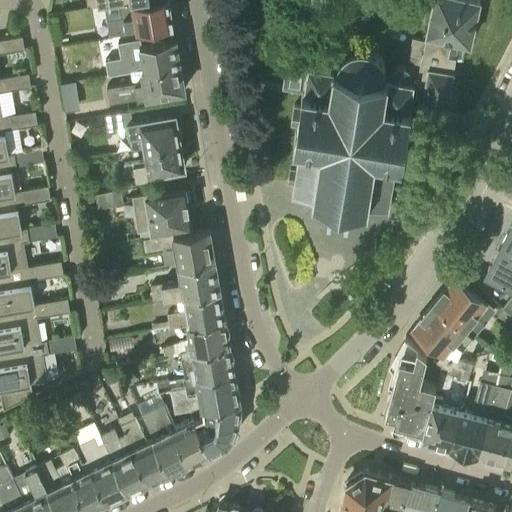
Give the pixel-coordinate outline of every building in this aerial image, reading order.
[(99,19),(102,35),(173,23),(169,0),(138,0),(120,3),(122,15),(99,19)] [(381,55),(379,53),(378,52),(376,50),(374,49),(372,48),(370,47),(368,46),(363,45),(361,45),(358,45),(354,46),(351,47),(349,48),(347,49),(345,51),(343,52),(342,54),(340,56),(339,58),(338,60),(337,63),(337,65),(333,64),(334,61),(333,60),(332,58),(331,57),(330,55),(329,54),(328,54),(326,53),(324,53),(323,52),(321,52),(319,53),(317,54),(316,55),(314,56),(313,58),(312,59),(312,60),(311,61),(311,62),(308,62),(308,63),(287,59),(283,85),(282,86),(283,86),(302,89),(300,105),(294,104),(291,122),(297,123),(294,141),(300,142),(296,169),(290,168),(288,181),(287,182),(293,183),(292,192),(330,198),(328,210),(349,213),(351,201),(389,207),(390,199),(396,199),(396,198),(398,185),(392,184),(397,158),(403,159),(406,141),(411,142),(414,123),(408,122),(409,116),(411,106),(447,112),(454,69),(453,69),(455,57),(462,59),(466,39),(470,40),(479,0),(433,0),(426,30),(428,31),(426,39),(412,37),(409,53),(422,55),(419,75),(414,75),(414,79),(412,78),(412,76),(412,75),(411,74),(411,73),(410,71),(409,69),(407,67),(406,67),(405,66),(403,65),(401,65),(399,65),(398,65),(396,66),(394,66),(393,67),(391,69),(390,70),(389,72),(389,73),(385,72),(385,70),(385,68),(385,65),(385,63),(384,61),(383,59),(382,57),(381,55)] [(0,51),(25,47),(22,33),(0,37),(0,51)] [(106,57),(108,73),(131,69),(142,66),(180,60),(176,35),(139,42),(141,51),(106,57)] [(107,84),(110,100),(185,87),(180,60),(142,66),(131,69),(133,79),(107,84)] [(0,114),(2,114),(0,102),(0,89),(31,84),(29,71),(0,75),(0,114)] [(74,78),(60,79),(63,107),(77,106),(74,78)] [(0,152),(9,151),(4,127),(38,122),(35,108),(2,114),(0,114),(0,152)] [(159,142),(180,138),(175,112),(130,120),(130,117),(127,118),(129,133),(128,133),(130,147),(144,145),(159,142)] [(180,138),(159,142),(144,145),(146,157),(124,161),(127,175),(184,165),(180,138)] [(16,164),(14,150),(9,151),(0,152),(0,191),(15,189),(11,165),(16,164)] [(80,181),(91,180),(89,169),(78,170),(80,181)] [(0,230),(21,226),(17,202),(51,197),(48,184),(48,183),(15,189),(0,191),(0,230)] [(98,205),(124,201),(121,186),(96,191),(98,205)] [(132,193),(138,229),(140,229),(141,236),(157,234),(155,226),(190,220),(184,186),(145,192),(144,191),(132,193)] [(511,222),(500,245),(511,252),(511,222)] [(30,239),(27,225),(21,226),(0,230),(0,268),(28,264),(24,240),(30,239)] [(181,263),(215,257),(209,225),(157,234),(141,237),(144,250),(164,247),(164,245),(174,243),(178,263),(181,263)] [(511,286),(511,252),(500,245),(485,272),(511,286)] [(215,257),(181,263),(178,263),(180,277),(151,282),(154,298),(176,294),(176,293),(220,286),(215,257)] [(0,307),(34,301),(30,278),(64,272),(61,258),(28,264),(0,268),(0,307)] [(478,313),(487,302),(454,275),(445,287),(444,286),(432,301),(473,335),(486,320),(478,313)] [(187,321),(225,314),(220,286),(176,293),(176,294),(179,308),(167,310),(169,318),(169,324),(173,323),(187,321)] [(511,294),(502,306),(511,314),(511,294)] [(0,345),(41,339),(37,315),(70,309),(70,308),(68,296),(68,295),(34,301),(0,307),(0,345)] [(455,341),(463,347),(473,335),(432,301),(421,314),(422,314),(412,326),(443,352),(436,360),(441,364),(440,369),(460,374),(469,377),(473,361),(449,355),(446,352),(455,341)] [(186,334),(186,337),(188,348),(190,348),(230,341),(225,314),(187,321),(189,334),(186,334)] [(385,411),(395,413),(393,419),(425,427),(432,398),(436,382),(420,378),(427,352),(421,347),(405,334),(385,411)] [(0,387),(3,407),(33,393),(31,381),(48,378),(43,352),(49,351),(46,338),(41,339),(0,345),(0,387)] [(174,351),(173,341),(162,344),(165,352),(174,351)] [(197,374),(234,368),(230,341),(190,348),(188,348),(181,350),(183,362),(189,361),(192,375),(197,374)] [(502,352),(478,449),(504,455),(511,424),(511,373),(510,373),(511,365),(511,347),(504,345),(502,352)] [(478,449),(502,352),(495,350),(489,374),(482,372),(481,377),(480,377),(473,402),(475,405),(477,406),(476,409),(458,405),(449,441),(450,441),(450,442),(478,449)] [(118,379),(112,365),(102,370),(108,383),(118,379)] [(192,407),(240,399),(234,368),(197,374),(199,391),(186,393),(185,386),(171,388),(175,410),(192,407)] [(130,383),(136,376),(130,370),(123,376),(130,383)] [(94,386),(89,375),(79,380),(84,390),(94,386)] [(62,398),(77,391),(74,382),(58,389),(62,398)] [(432,398),(425,427),(423,434),(449,441),(458,405),(432,398)] [(194,416),(210,449),(226,440),(234,430),(235,430),(236,429),(238,423),(238,422),(237,421),(240,408),(240,399),(192,407),(195,413),(193,414),(194,416)] [(153,435),(169,468),(190,458),(173,424),(174,424),(164,401),(141,411),(152,435),(153,435)] [(194,416),(193,414),(174,424),(173,424),(190,458),(210,449),(194,416)] [(153,435),(152,435),(147,437),(136,415),(121,422),(125,430),(149,478),(169,468),(153,435)] [(0,436),(9,432),(3,422),(0,423),(0,436)] [(129,488),(149,478),(125,430),(118,433),(114,425),(101,431),(105,440),(129,488)] [(108,498),(129,488),(105,440),(100,443),(95,434),(80,441),(88,458),(89,457),(108,498)] [(66,461),(88,507),(108,498),(89,457),(88,458),(82,461),(74,444),(60,451),(65,461),(66,461)] [(66,461),(65,461),(56,466),(51,456),(37,463),(60,511),(78,511),(88,507),(66,461)] [(31,511),(24,496),(13,474),(7,462),(0,465),(0,474),(2,479),(0,479),(0,497),(7,511),(31,511)] [(28,495),(25,496),(24,496),(31,511),(60,511),(37,463),(25,469),(31,479),(23,483),(28,495)] [(395,511),(397,510),(396,509),(411,480),(366,467),(346,480),(339,511),(395,511)] [(404,511),(433,511),(439,488),(411,480),(396,509),(397,510),(404,511)] [(466,511),(472,496),(439,488),(433,511),(466,511)] [(493,511),(496,503),(472,496),(466,511),(493,511)] [(217,511),(240,511),(241,506),(219,502),(217,511)]
